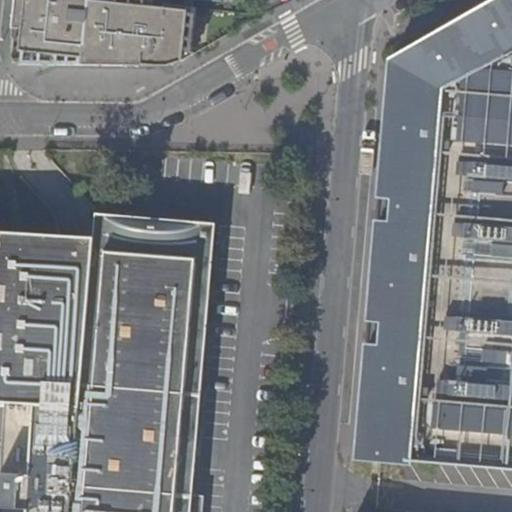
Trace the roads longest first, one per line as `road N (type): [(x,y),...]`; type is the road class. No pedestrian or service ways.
road 1 (residential): [(374,0),(316,511)]
road 2 (residential): [(0,119),(142,119),(358,0)]
